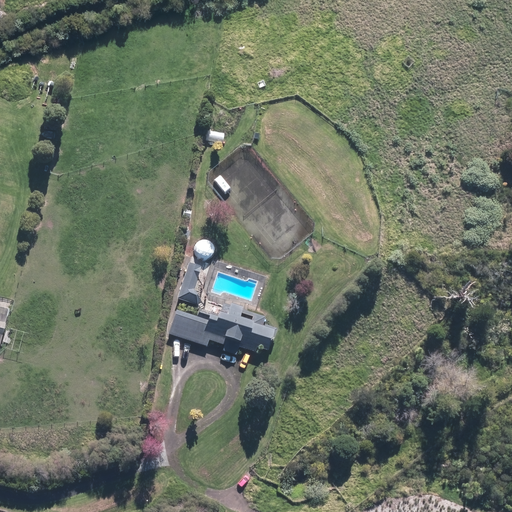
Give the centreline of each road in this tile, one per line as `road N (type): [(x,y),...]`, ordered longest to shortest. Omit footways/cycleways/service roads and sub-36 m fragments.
road 1 (track): [(0,493),(39,497),(171,449),(224,406),(231,388),(211,365),(191,366),(180,379)]
road 2 (track): [(174,345),(180,379),(169,435),(178,467),(218,498),(238,490)]
